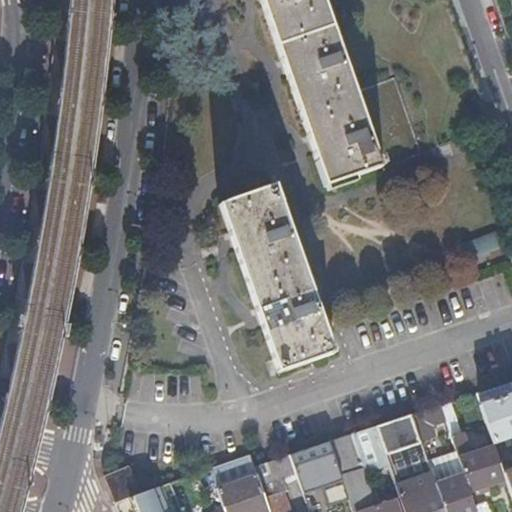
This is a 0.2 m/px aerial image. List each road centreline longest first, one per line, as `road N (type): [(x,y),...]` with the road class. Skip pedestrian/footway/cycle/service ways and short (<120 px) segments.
road 1 (secondary): [(70,462),(140,0)]
road 2 (secondary): [(12,0),(17,89),(0,217)]
